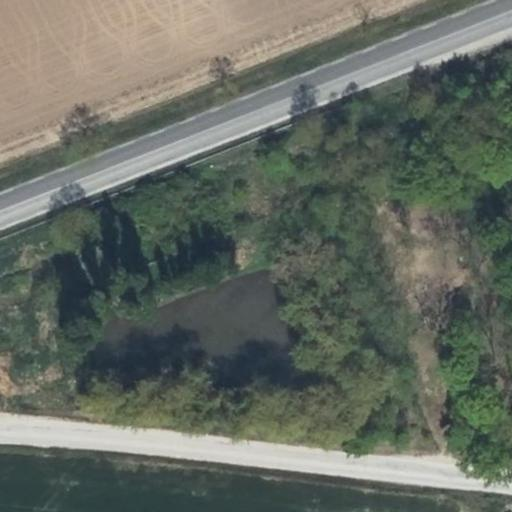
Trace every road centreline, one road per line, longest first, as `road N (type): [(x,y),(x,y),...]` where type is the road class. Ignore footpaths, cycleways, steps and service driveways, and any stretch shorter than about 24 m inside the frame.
road 1 (primary): [(0,202),(511,3)]
road 2 (tertiary): [(511,487),(0,435)]
